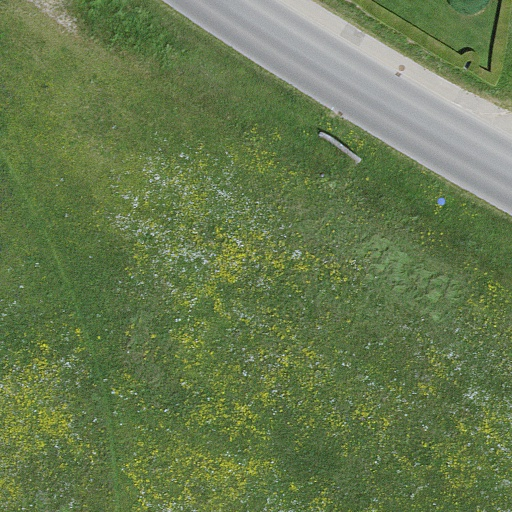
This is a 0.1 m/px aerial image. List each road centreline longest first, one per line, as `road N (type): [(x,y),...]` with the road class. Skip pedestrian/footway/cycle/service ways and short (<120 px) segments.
road 1 (track): [(0,137),(41,200),(112,368),(130,511)]
road 2 (tertiary): [(243,0),(511,163)]
